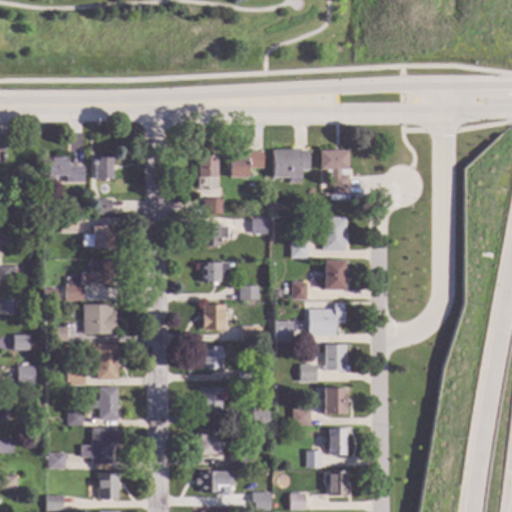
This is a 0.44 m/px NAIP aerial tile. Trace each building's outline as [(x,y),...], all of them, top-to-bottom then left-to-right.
[(305,172),(298,172),(298,184),(286,184),(286,179),(270,179),(270,152),(305,151),(305,172)] [(346,170),(344,170),(344,175),(345,175),(345,195),(329,195),(328,177),(323,177),(323,170),(317,170),(317,151),(345,151),(346,170)] [(260,169),(246,169),(246,176),(244,176),(244,178),(226,178),(226,157),(244,156),(244,153),(260,153),(260,169)] [(65,166),(80,166),(80,183),(63,183),(63,176),(53,176),(53,185),(45,185),(45,158),(65,158),(65,166)] [(110,180),(92,180),(92,158),(110,158),(110,180)] [(213,169),(214,169),(214,189),(194,189),(194,178),(195,178),(195,158),(213,158),(213,169)] [(108,215),(92,215),(92,200),(108,200),(108,215)] [(220,216),(201,216),(201,200),(220,200),(220,216)] [(73,233),(57,233),(57,219),(73,219),(73,233)] [(264,234),(249,234),(248,220),(264,219),(264,234)] [(342,252),(319,252),(318,219),(342,219),(342,252)] [(216,226),(225,226),(225,241),(217,241),(217,246),(197,246),(197,224),(216,223),(216,226)] [(108,232),(111,232),(111,243),(108,243),(108,250),(89,249),(89,248),(79,247),(79,235),(89,235),(89,226),(108,226),(108,232)] [(8,245),(0,245),(0,235),(8,235),(8,245)] [(304,258),(287,259),(287,242),(304,242),(304,258)] [(108,267),(111,267),(112,277),(108,277),(108,285),(81,285),(81,287),(79,288),(80,302),(62,302),(62,286),(63,286),(63,278),(69,278),(69,275),(87,273),(87,262),(108,261),(108,267)] [(341,273),(343,273),(343,280),(341,280),(341,290),(320,290),(320,278),(318,278),(318,274),(321,274),(321,261),(341,261),(341,273)] [(224,278),(217,278),(216,283),(198,283),(198,263),(225,263),(224,278)] [(12,280),(0,280),(0,267),(12,267),(12,280)] [(303,301),(288,301),(288,283),(303,283),(303,301)] [(255,301),(236,301),(236,287),(255,286),(255,301)] [(54,301),(40,301),(40,289),(54,289),(54,301)] [(279,299),(271,299),(271,291),(278,291),(279,299)] [(10,315),(0,315),(0,301),(10,301),(10,315)] [(341,323),(332,323),(332,336),(304,336),(304,310),(331,310),(330,305),(340,304),(341,323)] [(109,312),(112,312),(113,336),(104,336),(103,335),(79,335),(79,305),(109,305),(109,312)] [(221,317),(222,317),(222,329),(221,329),(221,331),(199,331),(199,315),(199,306),(221,306),(221,317)] [(289,341),(271,341),(271,322),(289,322),(289,341)] [(255,342),(238,342),(238,327),(255,327),(255,342)] [(63,343),(47,343),(47,328),(62,328),(63,328),(63,343)] [(27,352),(26,336),(10,336),(10,353),(27,352)] [(114,381),(94,381),(94,345),(114,345),(114,381)] [(342,366),(345,366),(345,372),(321,372),(321,370),(319,370),(319,366),(321,366),(321,346),(342,346),(342,366)] [(217,369),(199,369),(199,347),(217,347),(217,369)] [(313,383),(296,384),(296,366),(313,365),(313,383)] [(31,386),(14,386),(14,367),(31,367),(31,386)] [(81,386),(63,386),(63,370),(82,370),(81,386)] [(250,383),(236,383),(236,372),(250,372),(250,383)] [(114,421),(95,421),(95,409),(86,409),(86,401),(95,401),(95,388),(114,388),(114,421)] [(342,415),(320,415),(320,388),(342,388),(342,415)] [(219,414),(199,414),(199,389),(219,389),(219,414)] [(267,427),(249,427),(249,412),(263,411),(263,405),(266,405),(267,427)] [(307,427),(288,427),(288,410),(307,410),(307,427)] [(80,413),(79,427),(63,426),(63,412),(80,413)] [(115,450),(110,450),(110,453),(109,453),(109,465),(88,465),(88,458),(77,458),(77,446),(88,446),(88,430),(115,429),(115,450)] [(343,456),(325,456),(325,445),(322,445),(322,438),(325,438),(325,430),(343,430),(343,456)] [(217,456),(196,456),(196,434),(217,434),(217,456)] [(10,454),(0,454),(0,439),(10,439),(10,454)] [(317,469),(302,469),(302,452),(317,452),(317,469)] [(61,469),(44,470),(44,454),(61,454),(61,469)] [(243,469),(226,469),(226,454),(243,454),(243,469)] [(228,487),(224,487),(225,496),(223,496),(223,499),(217,500),(217,495),(213,495),(213,493),(196,494),(196,486),(193,486),(193,480),(196,480),(196,473),(228,472),(228,487)] [(344,496),(325,496),(325,484),(320,484),(320,473),(325,473),(325,472),(344,472),(344,496)] [(115,500),(94,500),(94,473),(115,473),(115,500)] [(14,490),(0,490),(0,476),(13,476),(14,490)] [(267,511),(248,511),(248,494),(267,494),(267,511)] [(302,495),(302,511),(286,511),(286,495),(302,495)] [(59,497),(59,511),(42,511),(42,496),(59,497)]
